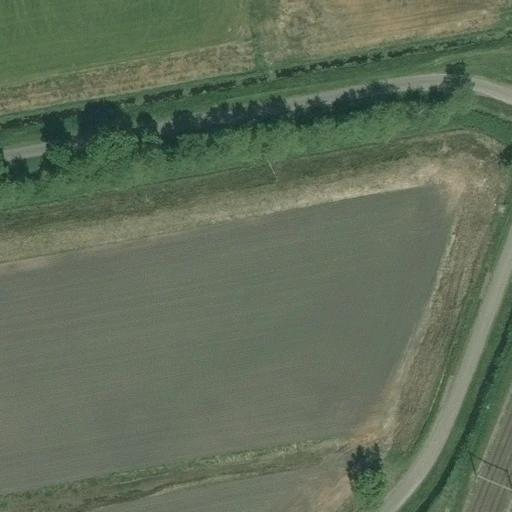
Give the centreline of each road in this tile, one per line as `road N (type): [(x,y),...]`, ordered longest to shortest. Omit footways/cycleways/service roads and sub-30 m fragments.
road 1 (unclassified): [(511,96),(420,80),(0,157)]
road 2 (unclassified): [(386,511),(432,454),(511,247)]
